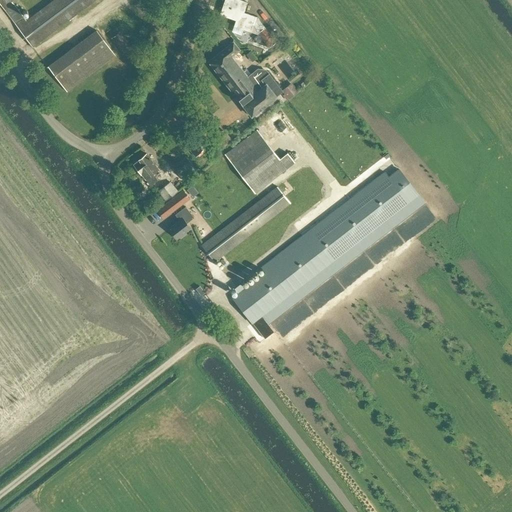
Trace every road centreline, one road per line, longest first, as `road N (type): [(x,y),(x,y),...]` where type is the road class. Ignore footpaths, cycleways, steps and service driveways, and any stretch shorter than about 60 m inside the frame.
road 1 (unclassified): [(352,511),(114,206),(105,153)]
road 2 (unclassified): [(105,153),(158,118),(203,0)]
road 3 (unclassified): [(105,153),(62,133),(0,54)]
